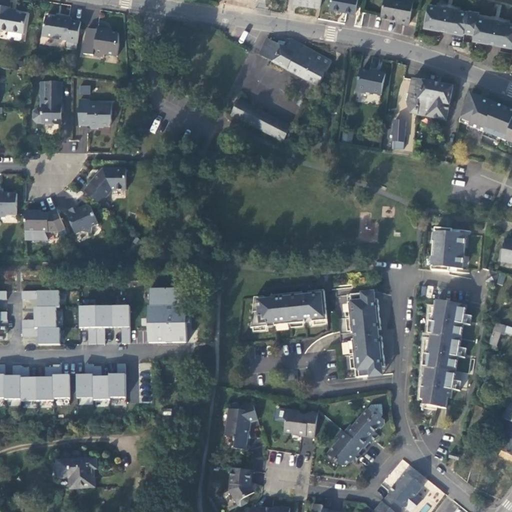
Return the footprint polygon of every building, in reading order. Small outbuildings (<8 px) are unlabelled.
[(296,0),(295,9),(320,13),(322,0),(296,0)] [(331,0),(329,15),(355,19),(358,0),(331,0)] [(396,28),(408,31),(414,4),(392,0),(385,0),(381,21),(397,25),(396,28)] [(468,17),(428,10),(423,33),(464,40),(464,37),(474,39),(473,46),(511,53),(511,29),(499,27),(500,26),(495,25),(495,26),(477,23),(478,18),(468,16),(468,17)] [(10,13),(0,11),(0,26),(0,27),(0,28),(0,35),(23,40),(27,20),(17,18),(18,16),(10,15),(10,13)] [(360,27),(378,27),(379,14),(361,13),(360,27)] [(56,23),(47,21),(43,42),(67,46),(66,54),(77,56),(82,27),(72,26),(72,23),(57,20),(56,23)] [(98,35),(88,34),(84,59),(105,63),(106,60),(118,62),(120,50),(119,39),(109,37),(110,35),(99,33),(98,35)] [(332,67),(283,41),(278,49),(267,43),(259,60),(318,94),(332,67)] [(375,79),(360,76),(356,99),(368,101),(371,99),(382,101),(385,78),(376,76),(375,79)] [(80,95),(91,94),(90,85),(79,86),(80,95)] [(453,92),(412,85),(407,111),(410,119),(446,126),(448,118),(453,92)] [(58,87),(41,87),(41,114),(38,114),(34,117),(34,124),(38,128),(42,128),(42,130),(62,130),(62,118),(62,117),(61,117),(61,114),(63,114),(63,110),(60,110),(60,102),(58,102),(58,87)] [(511,115),(469,98),(460,119),(459,128),(511,149),(511,115)] [(91,105),(80,105),(79,131),(90,131),(92,134),(99,134),(101,132),(111,132),(113,125),(113,109),(91,109),(91,105)] [(239,105),(230,121),(283,149),(291,134),(239,105)] [(406,128),(394,127),(392,155),(404,155),(406,128)] [(106,178),(99,179),(85,196),(104,213),(108,208),(105,206),(113,196),(126,196),(126,174),(106,174),(106,178)] [(3,196),(0,195),(0,221),(1,222),(8,222),(9,220),(17,220),(18,199),(3,198),(3,196)] [(78,212),(67,217),(77,240),(83,237),(92,238),(93,232),(99,230),(92,212),(86,214),(85,211),(79,214),(78,212)] [(26,237),(57,238),(66,236),(58,217),(50,219),(43,219),(42,217),(26,217),(26,237)] [(432,276),(462,279),(466,237),(436,234),(435,249),(433,249),(432,261),(433,261),(432,276)] [(511,240),(506,240),(502,262),(511,263),(511,240)] [(497,280),(488,277),(484,287),(494,290),(497,280)] [(152,307),(188,306),(187,288),(151,289),(152,307)] [(56,308),(60,308),(59,292),(38,292),(38,308),(56,308)] [(325,296),(255,303),(252,334),(268,332),(268,328),(275,328),(275,331),(306,328),(306,325),(313,324),(313,328),(328,326),(325,296)] [(353,345),(356,383),(374,382),(374,374),(386,373),(380,305),(366,306),(365,299),(348,300),(352,339),(356,338),(356,345),(353,345)] [(148,307),(149,343),(189,342),(188,306),(152,307),(148,307)] [(97,307),(80,307),(80,329),(98,329),(97,307)] [(97,307),(98,329),(114,329),(114,307),(97,307)] [(130,307),(114,307),(114,329),(131,329),(130,307)] [(465,311),(437,307),(434,328),(429,327),(427,339),(431,340),(428,360),(424,359),(422,373),(425,373),(422,393),(421,393),(419,406),(424,407),(423,411),(445,415),(447,404),(451,405),(465,311)] [(57,328),(56,308),(38,308),(35,308),(35,329),(38,329),(57,328)] [(57,328),(38,329),(39,347),(60,346),(60,328),(57,328)] [(495,329),(488,350),(496,352),(503,332),(495,329)] [(110,378),(111,399),(127,399),(126,375),(110,376),(110,378)] [(54,400),(71,400),(70,376),(53,376),(54,379),(54,400)] [(94,376),(78,376),(78,400),(94,399),(94,378),(94,376)] [(21,378),(5,378),(5,400),(5,401),(21,400),(21,379),(21,378)] [(94,378),(94,399),(94,402),(111,402),(111,399),(110,378),(94,378)] [(37,379),(21,379),(21,400),(22,403),(37,403),(37,379)] [(37,379),(37,403),(54,403),(54,400),(54,379),(37,379)] [(499,393),(496,409),(506,410),(508,394),(499,393)] [(511,427),(511,405),(503,424),(511,427)] [(240,413),(240,416),(230,414),(226,441),(234,443),(234,447),(236,447),(235,454),(246,456),(248,445),(251,444),(248,434),(245,433),(247,429),(258,426),(253,409),(240,413)] [(382,434),(386,430),(385,426),(382,424),(384,422),(383,411),(372,411),(354,432),(352,430),(346,438),(364,453),(365,455),(371,448),(372,449),(379,441),(376,438),(378,435),(382,434)] [(285,438),(296,440),(296,441),(306,441),(305,443),(314,444),(318,420),(309,419),(309,422),(299,420),(300,418),(285,416),(283,424),(286,427),(285,438)] [(511,462),(511,427),(497,456),(511,462)] [(359,459),(364,453),(346,438),(342,435),(337,441),(341,445),(328,459),(343,472),(348,472),(353,465),(357,468),(362,461),(359,459)] [(187,437),(184,450),(192,451),(194,438),(187,437)] [(403,460),(384,481),(390,486),(409,465),(403,460)] [(96,465),(57,467),(58,485),(69,484),(70,495),(95,493),(94,476),(97,476),(96,465)] [(176,476),(166,474),(165,480),(164,487),(173,489),(175,482),(176,476)] [(232,474),(229,496),(238,511),(242,511),(247,509),(248,507),(247,503),(254,499),(255,489),(251,489),(252,476),(232,474)] [(389,500),(383,507),(384,508),(388,511),(418,511),(424,506),(417,500),(423,492),(406,478),(389,497),(389,500)] [(176,500),(158,497),(156,508),(174,511),(176,500)]
